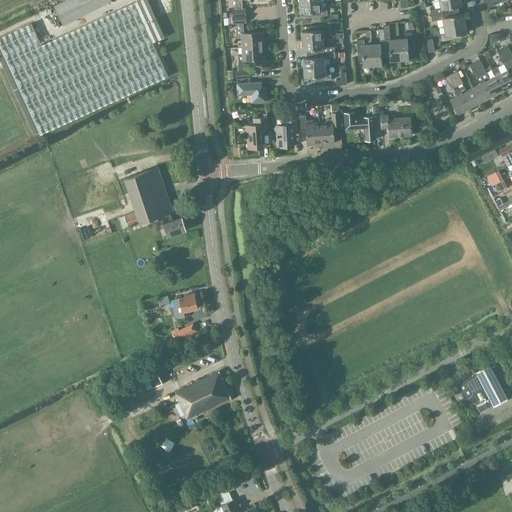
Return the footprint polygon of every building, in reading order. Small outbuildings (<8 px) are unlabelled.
[(0,38),(0,46),(1,48),(40,135),(168,76),(153,42),(165,37),(148,0),(139,0),(42,45),(32,23),(0,38)] [(113,2),(111,0),(65,0),(54,6),(63,26),(113,2)] [(232,16),(245,16),(244,9),(242,9),(242,0),(234,0),(235,10),(231,10),(232,16)] [(431,16),(459,11),(458,6),(462,5),(460,0),(439,0),(440,8),(430,10),(431,16)] [(321,2),(299,3),(300,12),(306,12),(307,17),(327,15),(327,8),(321,8),(321,2)] [(488,5),(491,19),(497,18),(495,4),(488,5)] [(444,27),(465,23),(463,13),(459,14),(459,11),(431,16),(432,21),(443,19),(444,27)] [(242,47),(263,45),(262,32),(244,33),(243,22),(245,22),(245,16),(232,16),(232,22),(236,22),(237,40),(242,40),(242,47)] [(465,23),(444,27),(445,33),(440,34),(441,41),(461,38),(460,33),(466,32),(465,23)] [(302,41),(323,39),(322,33),(328,32),(328,25),(307,26),(307,30),(301,31),(302,41)] [(399,60),(398,38),(390,39),(389,25),(383,25),(383,29),(384,39),(385,57),(390,57),(390,61),(399,60)] [(385,57),(384,39),(383,29),(378,29),(378,36),(379,36),(380,43),(371,44),(372,65),(382,65),(381,57),(385,57)] [(398,38),(399,60),(409,59),(408,53),(413,53),(411,32),(404,33),(405,38),(398,38)] [(307,54),(335,52),(334,46),(323,47),(323,39),(302,41),(302,50),(306,49),(307,54)] [(372,65),(371,44),(364,44),(364,39),(356,39),(358,60),(363,60),(363,66),(372,65)] [(432,39),(426,40),(428,52),(435,51),(432,39)] [(263,45),(242,47),(243,53),(238,54),(239,71),(236,71),(236,78),(249,77),(249,71),(246,71),(246,60),(264,58),(263,45)] [(502,48),(508,60),(511,57),(511,55),(507,45),(502,48)] [(503,62),(508,60),(502,48),(497,50),(503,62)] [(303,68),(324,66),(324,59),(335,58),(335,52),(307,54),(307,57),(303,58),(303,68)] [(474,62),(481,74),(486,71),(480,59),(474,62)] [(475,77),(481,74),(474,62),(469,65),(475,77)] [(324,66),(303,68),(304,77),(310,76),(310,81),(331,80),(331,73),(325,73),(324,66)] [(496,76),(503,90),(511,85),(511,78),(508,70),(501,73),(497,67),(493,70),(496,76)] [(451,74),(458,86),(463,83),(457,71),(451,74)] [(341,79),(336,79),(336,85),(347,84),(346,79),(346,72),(340,72),(341,79)] [(496,76),(489,79),(486,72),(481,74),(484,80),(492,96),(503,90),(496,76)] [(460,91),(458,88),(458,86),(451,74),(445,77),(451,90),(453,89),(456,95),(450,99),(458,114),(469,108),(460,91)] [(492,96),(484,80),(481,74),(476,77),(480,84),(473,87),(481,102),(492,96)] [(252,102),(267,101),(266,87),(261,87),(261,81),(236,83),(237,95),(251,94),(252,102)] [(481,102),(473,87),(466,91),(463,85),(458,88),(460,91),(469,108),(481,102)] [(374,124),(380,123),(378,105),(372,106),(373,116),(363,117),(363,118),(355,118),(354,112),(344,112),(346,132),(354,131),(355,128),(364,127),(365,141),(375,140),(374,124)] [(319,123),(320,144),(334,143),(333,126),(340,125),(339,112),(331,113),(332,118),(325,119),(326,122),(319,123)] [(320,144),(319,123),(312,123),(312,120),(305,120),(305,115),(298,115),(299,128),(306,128),(307,144),(320,144)] [(388,136),(411,135),(410,118),(388,119),(387,115),(381,116),(382,127),(388,127),(388,136)] [(297,116),(287,117),(287,125),(276,126),(277,147),(293,146),(292,130),(298,129),(297,116)] [(262,131),(268,131),(267,117),(254,118),(254,124),(246,125),(248,148),(263,147),(262,131)] [(507,165),(511,162),(511,142),(499,149),(502,156),(507,165)] [(182,217),(172,220),(170,213),(173,212),(158,167),(124,178),(135,212),(119,218),(123,229),(139,223),(160,216),(167,237),(186,231),(182,217)] [(504,189),(510,186),(506,178),(501,181),(504,189)] [(491,191),(499,189),(496,182),(489,184),(491,191)] [(194,293),(178,297),(179,298),(173,300),(175,308),(181,307),(182,313),(198,309),(194,293)] [(167,294),(157,296),(158,304),(169,302),(167,294)] [(170,331),(177,343),(198,333),(197,331),(197,330),(193,322),(179,330),(177,327),(170,331)] [(468,405),(475,401),(480,411),(493,405),(494,407),(508,399),(490,364),(475,372),(476,374),(464,380),(457,383),(468,405)] [(140,375),(147,390),(169,380),(162,365),(140,375)] [(196,417),(232,399),(219,370),(175,393),(178,398),(176,399),(186,420),(195,415),(196,417)] [(221,504),(232,500),(228,490),(217,494),(221,504)] [(232,500),(221,504),(221,505),(223,511),(258,511),(256,506),(241,511),(238,511),(234,499),(232,500)]
